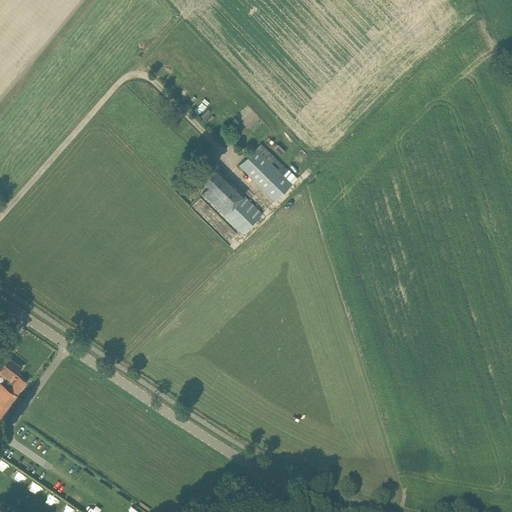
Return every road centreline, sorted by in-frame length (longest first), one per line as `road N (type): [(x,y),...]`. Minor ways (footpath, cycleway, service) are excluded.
road 1 (unclassified): [(348,511),(245,462),(0,299)]
road 2 (track): [(226,159),(135,65),(0,216)]
